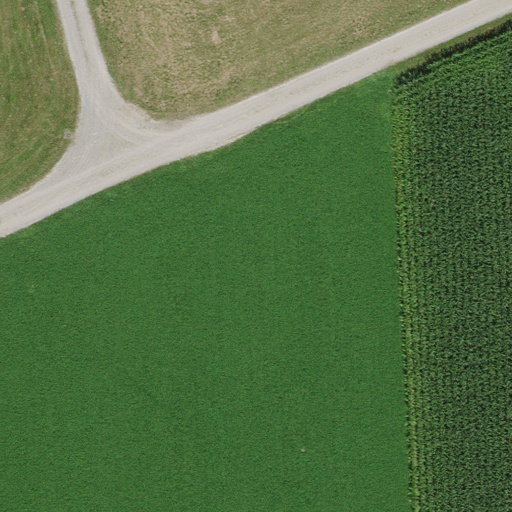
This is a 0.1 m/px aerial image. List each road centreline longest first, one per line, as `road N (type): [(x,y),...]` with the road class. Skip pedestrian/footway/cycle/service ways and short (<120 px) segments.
road 1 (track): [(0,208),(490,0)]
road 2 (unclassified): [(84,0),(121,156)]
